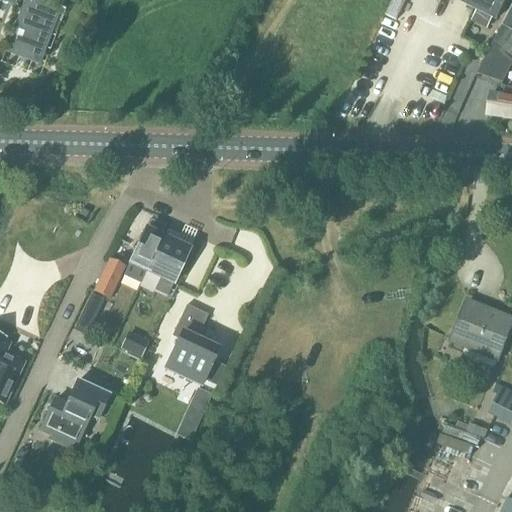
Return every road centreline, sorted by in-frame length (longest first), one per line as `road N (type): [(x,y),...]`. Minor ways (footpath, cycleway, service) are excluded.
road 1 (secondary): [(0,143),(511,159)]
road 2 (track): [(285,0),(240,84),(226,148)]
road 3 (track): [(128,0),(61,145)]
